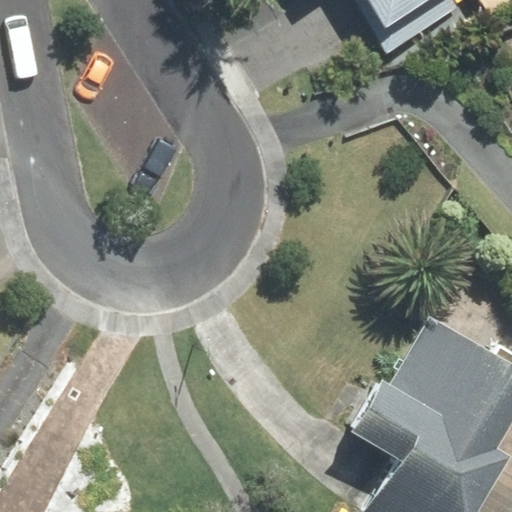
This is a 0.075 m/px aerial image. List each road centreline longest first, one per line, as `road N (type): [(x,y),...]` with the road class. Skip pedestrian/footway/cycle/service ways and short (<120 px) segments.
road 1 (residential): [(154,273),(89,259),(57,227),(40,167),(16,0)]
road 2 (residential): [(127,0),(196,97),(226,191),(208,242),(185,264),(154,273)]
